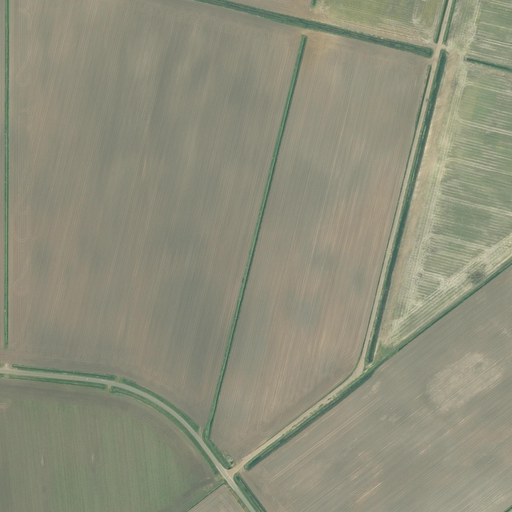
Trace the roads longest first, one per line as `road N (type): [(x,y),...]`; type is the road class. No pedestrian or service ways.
road 1 (track): [(454,0),(357,374),(221,473)]
road 2 (unclassified): [(250,511),(194,432),(161,405),(97,381),(0,370)]
